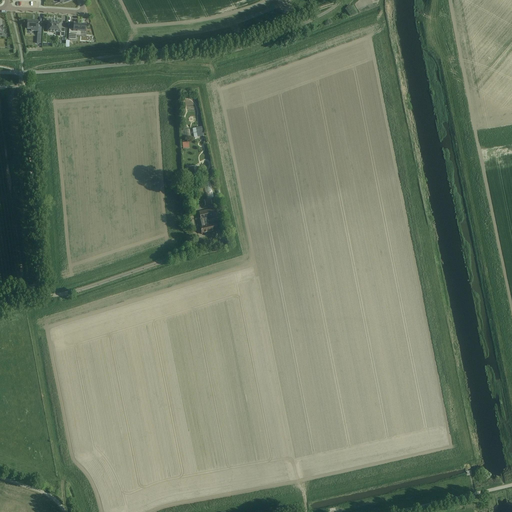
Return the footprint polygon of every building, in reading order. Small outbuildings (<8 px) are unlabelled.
[(27,21),(27,29),(31,29),(31,31),(37,32),(37,43),(40,43),(41,33),(41,28),(38,28),(38,21),(34,21),(34,22),(31,22),(31,21),(28,21),(28,22),(27,21)] [(47,29),(47,30),(47,32),(60,33),(60,36),(64,36),(65,29),(61,29),(61,23),(48,22),(48,26),(47,26),(47,29)] [(78,24),(74,24),(73,30),(69,29),(68,39),(73,40),(73,34),(80,35),(80,32),(85,33),(86,24),(81,24),(78,23),(78,24)] [(214,217),(212,209),(199,212),(201,221),(214,217)] [(217,231),(216,223),(200,227),(202,234),(208,233),(208,232),(212,232),(217,231)]
